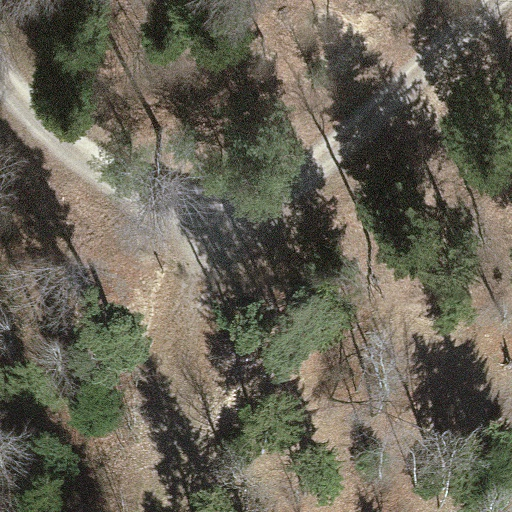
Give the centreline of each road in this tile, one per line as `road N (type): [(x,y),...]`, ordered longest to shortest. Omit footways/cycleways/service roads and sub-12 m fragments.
road 1 (track): [(0,80),(143,216),(228,242),(496,0)]
road 2 (track): [(165,511),(183,363),(228,242)]
